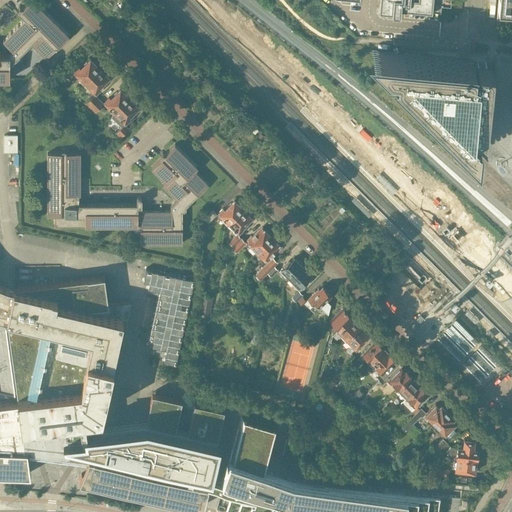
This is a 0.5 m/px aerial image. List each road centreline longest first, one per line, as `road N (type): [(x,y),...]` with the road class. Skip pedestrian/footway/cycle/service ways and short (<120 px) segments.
road 1 (residential): [(511,438),(177,107)]
road 2 (residential): [(177,107),(65,0)]
